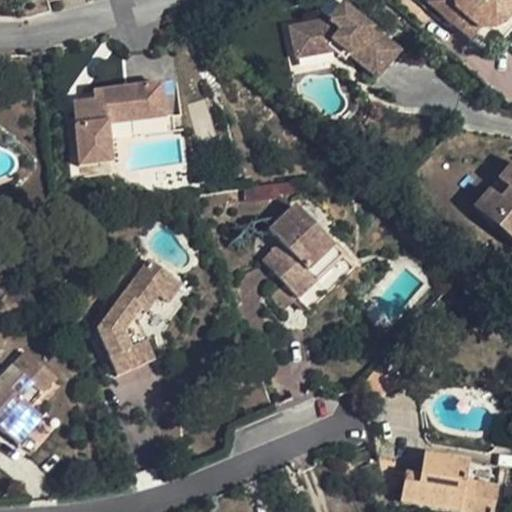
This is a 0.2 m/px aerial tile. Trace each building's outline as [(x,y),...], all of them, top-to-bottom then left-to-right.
[(511,0),(432,0),(430,4),(481,50),(495,34),(502,40),(511,29),(511,0)] [(343,4),(329,20),(291,28),(295,48),(332,41),(376,78),(399,51),(343,4)] [(349,55),(332,41),(295,48),(297,58),(332,51),(344,61),(349,55)] [(161,86),(92,93),(93,103),(72,105),(79,167),(111,163),(106,125),(164,119),(161,86)] [(511,164),(473,210),(511,244),(511,164)] [(332,249),(294,208),(268,233),(279,245),(261,262),(308,312),(351,271),(331,250),(332,249)] [(147,262),(97,331),(117,377),(152,361),(137,325),(157,297),(170,280),(147,262)] [(180,287),(170,280),(157,297),(168,304),(180,287)] [(296,299),(283,285),(271,297),(281,313),(296,299)] [(24,352),(0,379),(0,430),(18,446),(42,419),(30,408),(41,396),(55,379),(24,352)] [(356,392),(369,403),(401,387),(378,367),(356,392)] [(55,379),(41,396),(45,399),(60,383),(55,379)] [(42,419),(18,446),(27,455),(51,428),(42,419)] [(405,473),(400,503),(454,511),(492,511),(496,490),(464,485),(467,465),(423,457),(419,476),(405,473)]
